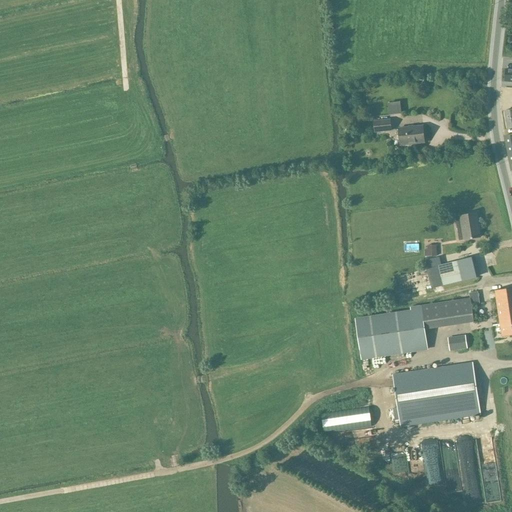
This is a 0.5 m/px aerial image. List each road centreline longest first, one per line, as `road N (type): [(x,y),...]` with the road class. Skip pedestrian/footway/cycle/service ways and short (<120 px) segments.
road 1 (track): [(0,501),(231,457),(280,432),(314,398),(371,380)]
road 2 (secondary): [(511,204),(495,130),(501,0)]
